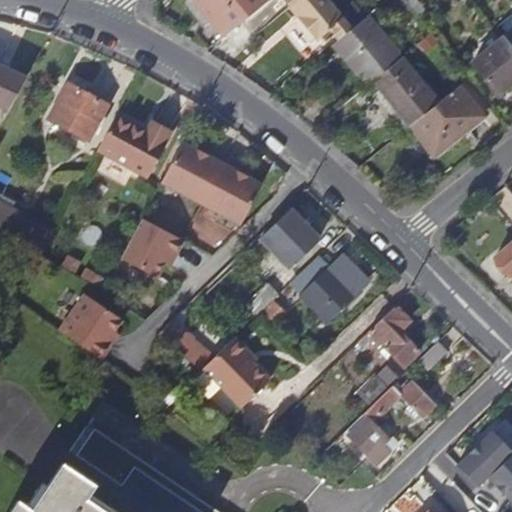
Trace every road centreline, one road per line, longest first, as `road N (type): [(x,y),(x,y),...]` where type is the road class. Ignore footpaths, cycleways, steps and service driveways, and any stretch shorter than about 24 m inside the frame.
road 1 (tertiary): [(107,21),(237,94),(402,240)]
road 2 (tertiary): [(402,240),(511,351)]
road 3 (residential): [(402,240),(511,144)]
